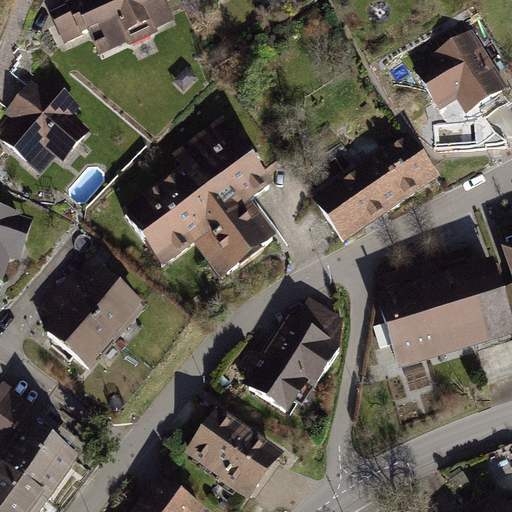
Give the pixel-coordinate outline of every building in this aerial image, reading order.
[(165,0),(77,0),(48,13),(67,55),(93,43),(102,64),(179,30),(165,0)] [(511,95),(477,38),(417,74),(442,117),(463,105),(472,121),(511,97),(511,95)] [(45,95),(33,85),(7,117),(19,127),(1,148),(33,174),(48,155),(67,170),(94,136),(76,121),(84,112),(53,87),(45,95)] [(184,175),(123,218),(165,277),(198,254),(223,289),(283,247),(256,210),(276,196),(226,125),(174,162),(184,175)] [(412,138),(314,203),(347,252),(445,187),(412,138)] [(39,223),(0,211),(0,287),(5,289),(12,264),(26,267),(39,223)] [(511,311),(498,265),(378,301),(401,376),(511,343),(511,311)] [(42,336),(89,378),(146,313),(100,272),(42,336)] [(280,317),(237,390),(293,423),(349,329),(310,305),(297,327),(280,317)] [(0,511),(46,511),(80,465),(36,432),(46,418),(0,389),(0,444),(12,452),(0,468),(0,511)] [(221,412),(187,460),(254,507),(288,459),(221,412)] [(203,511),(160,483),(140,511),(203,511)] [(493,504),(483,511),(511,511),(500,499),(493,504)]
